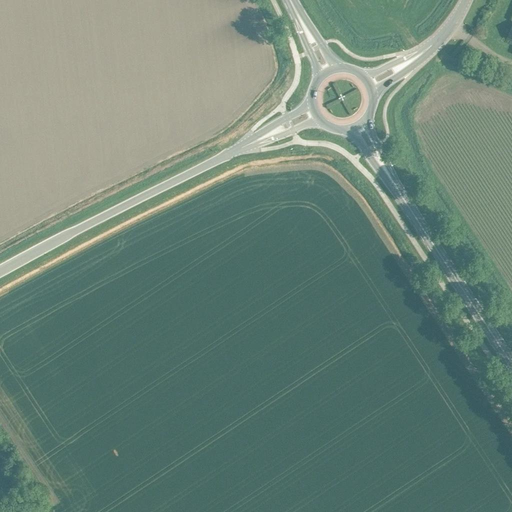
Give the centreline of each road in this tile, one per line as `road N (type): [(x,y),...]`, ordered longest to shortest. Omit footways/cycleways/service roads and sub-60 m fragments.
road 1 (unclassified): [(0,271),(272,132)]
road 2 (secondary): [(511,370),(383,166)]
